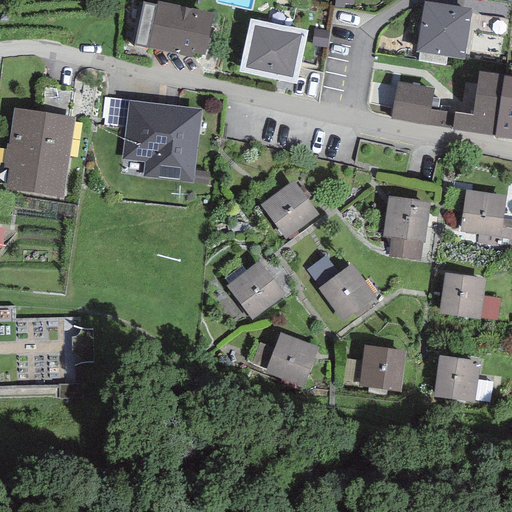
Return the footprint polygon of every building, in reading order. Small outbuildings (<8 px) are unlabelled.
[(353,0),(335,0),(334,7),(344,8),(345,3),(353,4),(353,0)] [(472,9),(424,1),(415,52),(464,60),(472,9)] [(204,56),(214,14),(156,2),(156,6),(143,3),(134,45),(194,58),(195,54),(204,56)] [(307,32),(250,20),(239,72),(296,84),(307,32)] [(329,33),(314,30),(311,45),(327,48),(329,33)] [(494,136),(504,75),(479,72),(473,115),(454,112),(452,130),(494,136)] [(511,76),(504,75),(494,136),(494,137),(511,139),(511,76)] [(430,110),(433,88),(396,82),(391,119),(444,128),(446,112),(430,110)] [(125,128),(129,100),(104,97),(102,118),(104,118),(103,125),(125,128)] [(144,163),(143,176),(193,183),(202,109),(129,100),(125,128),(121,160),(144,163)] [(73,118),(13,109),(2,190),(61,199),(73,118)] [(319,215),(294,181),(260,204),(285,239),(319,215)] [(511,249),(511,220),(502,219),(506,196),(464,190),(458,231),(478,234),(477,244),(511,249)] [(388,257),(419,262),(421,244),(424,244),(430,202),(388,196),(382,237),(391,238),(388,257)] [(318,287),(338,273),(325,256),(306,270),(318,287)] [(226,287),(251,320),(284,294),(258,261),(226,287)] [(343,321),(375,296),(350,264),(338,273),(318,287),(343,321)] [(482,296),(485,278),(445,272),(439,315),(479,321),(479,318),(482,296)] [(499,299),(482,296),(479,318),(496,321),(499,299)] [(302,386),(318,348),(280,333),(273,349),(259,343),(250,364),(264,370),(302,386)] [(400,392),(405,352),(364,346),(362,361),(345,359),(342,384),(358,387),(400,392)] [(474,402),(480,362),(438,357),(433,397),(474,402)]
